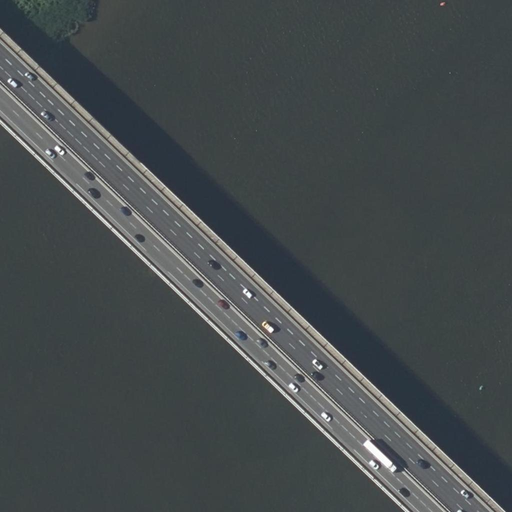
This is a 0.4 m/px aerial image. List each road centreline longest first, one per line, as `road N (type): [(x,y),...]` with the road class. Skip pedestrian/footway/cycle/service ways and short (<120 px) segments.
road 1 (trunk): [(473,511),(0,59)]
road 2 (trunk): [(0,97),(431,511)]
